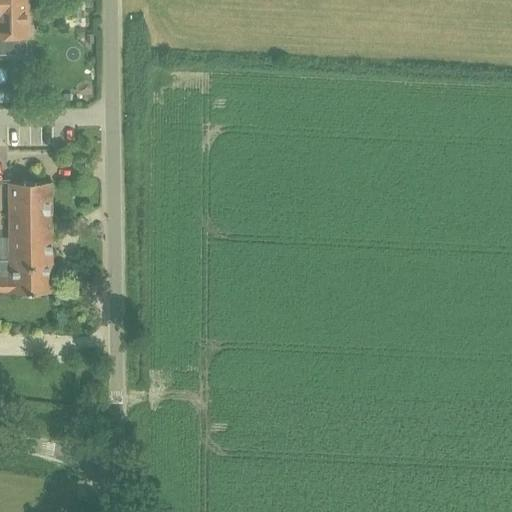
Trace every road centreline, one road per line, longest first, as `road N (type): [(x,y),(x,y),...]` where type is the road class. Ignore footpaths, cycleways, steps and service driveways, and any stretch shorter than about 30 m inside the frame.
road 1 (unclassified): [(121,459),(120,0)]
road 2 (unclassified): [(0,444),(121,459)]
